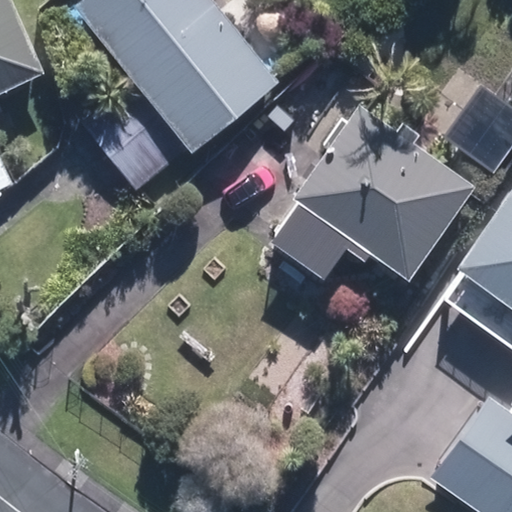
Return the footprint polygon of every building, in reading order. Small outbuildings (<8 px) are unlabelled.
[(0,0),(0,173),(11,169),(0,142),(0,120),(1,120),(0,115),(0,83),(41,66),(12,0),(0,0)] [(225,0),(90,0),(149,75),(99,114),(148,178),(283,73),(225,0)] [(511,138),(511,107),(485,88),(455,128),(497,158),(511,138)] [(474,180),(366,104),(278,229),(327,264),(355,225),(414,266),(474,180)] [(511,195),(469,253),(511,285),(511,195)] [(511,511),(511,421),(488,404),(437,472),(491,511),(511,511)]
